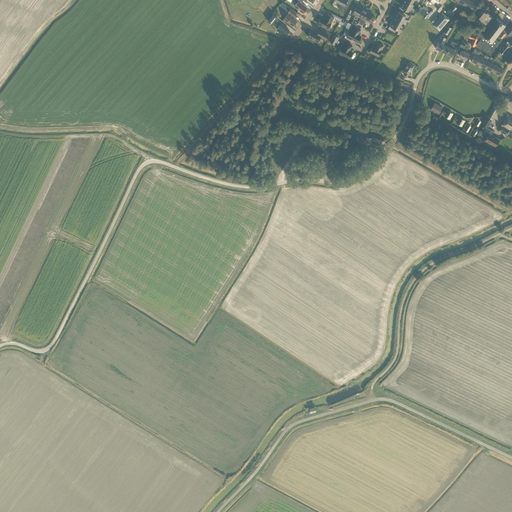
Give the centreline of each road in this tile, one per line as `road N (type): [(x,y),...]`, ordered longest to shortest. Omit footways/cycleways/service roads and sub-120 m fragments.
road 1 (unclassified): [(0,347),(50,349),(150,161),(249,188),(339,181),(360,175),(399,132),(429,67),(449,66),(511,94)]
road 2 (unclassified): [(220,511),(290,428),(372,401),(394,403),(511,459)]
